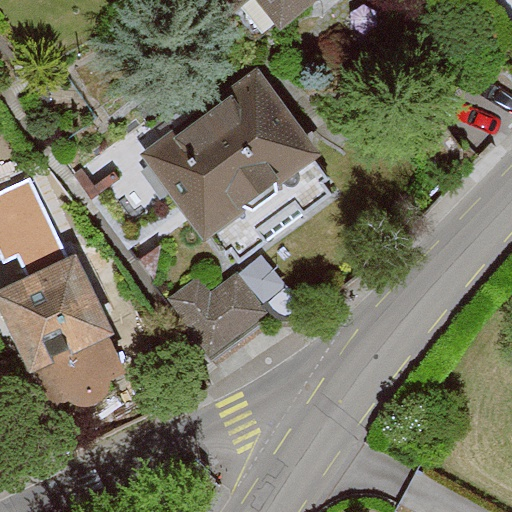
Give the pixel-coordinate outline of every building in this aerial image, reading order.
[(280,0),(295,18),(317,0),(280,0)] [(167,147),(229,237),(334,164),(271,74),(167,147)] [(0,244),(9,263),(62,239),(32,174),(0,188),(0,244)] [(80,259),(4,298),(58,407),(76,398),(95,405),(111,396),(121,377),(132,370),(80,259)] [(224,372),(272,333),(228,276),(179,315),(224,372)]
